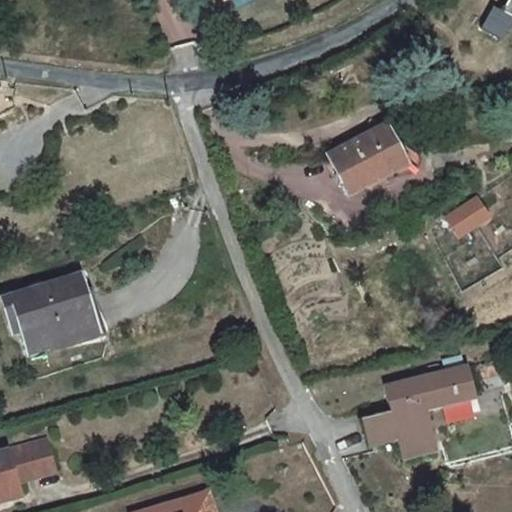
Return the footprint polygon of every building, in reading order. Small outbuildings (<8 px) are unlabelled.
[(406,163),(388,129),(329,159),(351,198),(379,185),(376,179),(406,163)] [(478,196),(444,217),(460,241),(493,220),(478,196)] [(81,276),(5,300),(17,333),(27,331),(35,353),(98,333),(81,276)] [(471,408),(463,367),(379,389),(385,416),(356,424),(363,454),(392,446),(399,468),(434,459),(427,419),(471,408)] [(46,470),(37,436),(0,446),(0,488),(13,486),(11,480),(46,470)] [(206,511),(199,485),(127,505),(128,511),(206,511)]
